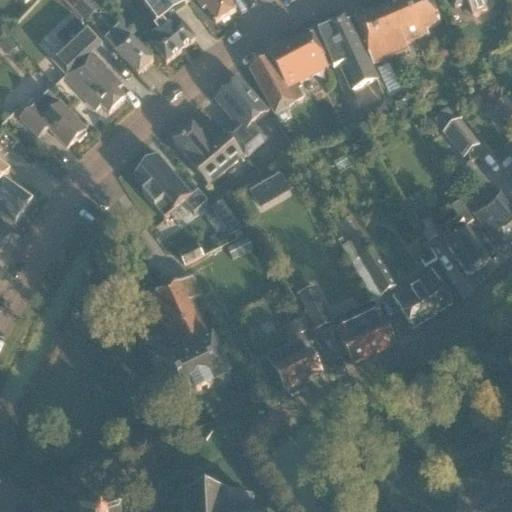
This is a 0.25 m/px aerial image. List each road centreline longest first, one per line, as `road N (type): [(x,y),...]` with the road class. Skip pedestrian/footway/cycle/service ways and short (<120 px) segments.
road 1 (residential): [(0,311),(67,204),(117,149),(238,48),(316,0)]
road 2 (residential): [(273,415),(442,329),(511,262)]
